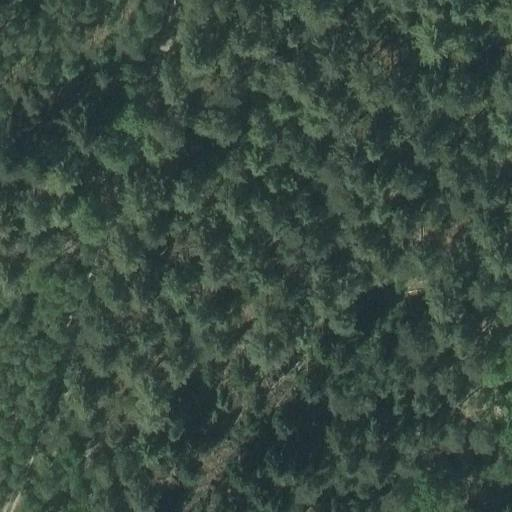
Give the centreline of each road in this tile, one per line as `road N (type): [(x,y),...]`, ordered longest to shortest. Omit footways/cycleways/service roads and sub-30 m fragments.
road 1 (track): [(143,0),(0,486)]
road 2 (unknown): [(455,511),(477,459),(478,411),(511,312)]
